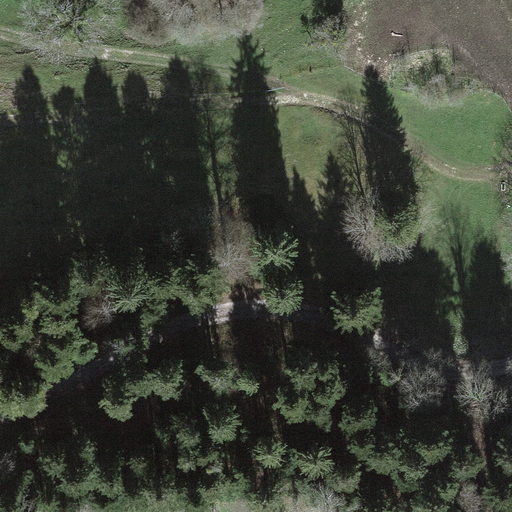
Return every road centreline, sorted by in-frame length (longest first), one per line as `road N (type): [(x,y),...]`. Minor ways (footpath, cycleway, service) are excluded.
road 1 (unclassified): [(511,352),(426,346),(298,307),(223,305),(151,328),(0,415)]
road 2 (track): [(0,128),(287,102),(354,118),(464,186),(511,185)]
